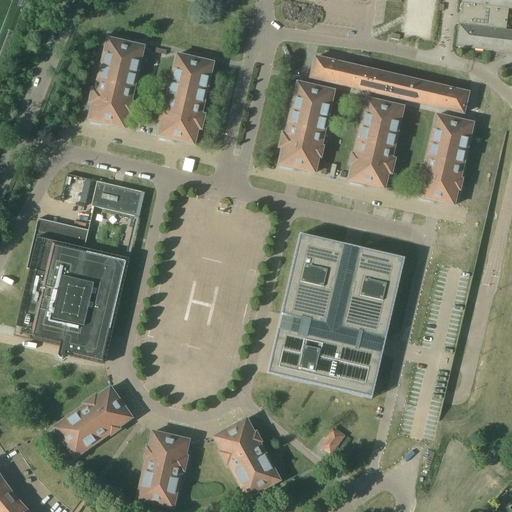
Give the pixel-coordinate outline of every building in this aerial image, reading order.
[(456,47),(507,53),(508,48),(511,48),(511,0),(461,0),(461,3),(463,4),(461,25),(459,25),(456,47)] [(88,121),(102,124),(125,130),(128,114),(130,114),(132,104),(131,103),(143,48),(137,46),(137,44),(114,38),(114,41),(107,39),(95,91),(92,90),(88,104),(92,105),(88,121)] [(207,60),(198,58),(184,55),(183,57),(176,56),(163,111),(162,111),(159,121),(161,121),(157,137),(194,146),(197,130),(200,130),(204,116),(201,115),(213,64),(206,62),(207,60)] [(314,80),(320,81),(453,112),(463,114),(468,94),(450,90),(444,88),(394,77),(389,76),(389,75),(339,64),(332,62),(315,58),(310,79),(314,80)] [(333,92),(318,89),(312,87),(297,84),(285,135),(282,134),(278,149),(282,149),(278,165),(314,174),(318,158),(320,158),(322,148),(320,148),(333,92)] [(403,108),(388,105),(382,103),(367,100),(354,155),(352,155),(350,165),(351,166),(348,181),(384,190),(388,174),(391,175),(394,160),(391,160),(403,108)] [(472,124),(457,121),(451,119),(436,116),(424,167),(421,167),(418,181),(421,182),(417,198),(453,206),(457,190),(459,191),(461,180),(459,180),(472,124)] [(91,207),(94,207),(136,217),(142,193),(97,182),(91,207)] [(66,353),(95,360),(101,332),(108,333),(108,334),(109,334),(125,262),(83,252),(88,231),(70,227),(68,234),(48,229),(49,222),(41,220),(39,231),(35,230),(26,269),(30,270),(28,279),(31,280),(23,313),(20,312),(16,327),(51,335),(50,342),(60,344),(58,355),(58,356),(58,357),(59,358),(60,359),(61,359),(62,359),(63,359),(64,358),(64,357),(65,357),(65,356),(66,353)] [(404,259),(299,234),(266,374),(371,399),(404,259)] [(54,435),(63,447),(68,455),(70,453),(74,459),(106,436),(107,437),(119,429),(118,428),(131,418),(110,388),(95,398),(94,396),(87,401),(88,403),(53,428),(57,434),(54,435)] [(274,485),(280,481),(259,444),(261,443),(256,434),(254,434),(246,420),(213,438),(221,452),(219,453),(226,466),(228,465),(247,499),(252,496),(253,498),(274,486),(274,485)] [(343,437),(333,430),(332,432),(332,431),(325,441),(323,440),(320,444),(322,446),(321,446),(322,446),(320,448),(331,455),(332,453),(332,454),(332,453),(334,454),(337,450),(335,449),(342,439),(343,437)] [(185,457),(188,441),(152,432),(148,448),(146,448),(144,458),(146,459),(136,500),(143,502),(142,504),(165,509),(166,508),(173,509),(181,471),(183,472),(187,457),(185,457)] [(26,511),(25,510),(21,505),(17,501),(13,496),(9,491),(6,486),(2,481),(0,477),(0,511),(26,511)]
